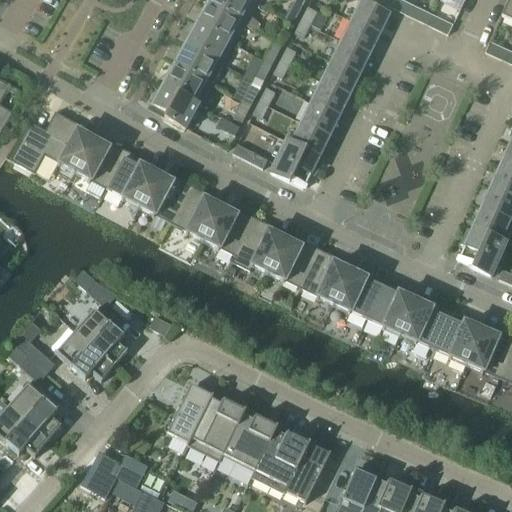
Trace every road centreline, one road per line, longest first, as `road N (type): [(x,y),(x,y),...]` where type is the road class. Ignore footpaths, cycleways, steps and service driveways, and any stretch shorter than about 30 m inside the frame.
road 1 (residential): [(511,499),(181,350),(30,511)]
road 2 (residential): [(461,56),(418,37),(404,41),(314,226)]
road 3 (residential): [(423,275),(506,86),(502,75),(461,56)]
road 4 (residential): [(314,226),(94,110)]
road 5 (residential): [(94,110),(157,0)]
